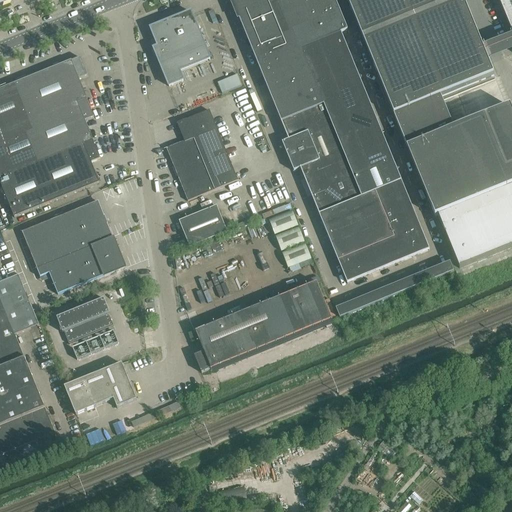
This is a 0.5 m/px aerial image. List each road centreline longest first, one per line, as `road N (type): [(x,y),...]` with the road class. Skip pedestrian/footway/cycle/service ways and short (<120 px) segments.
road 1 (unclassified): [(174,372),(119,0)]
road 2 (unclassified): [(329,511),(394,416),(511,367)]
road 3 (tertiary): [(0,48),(117,0)]
